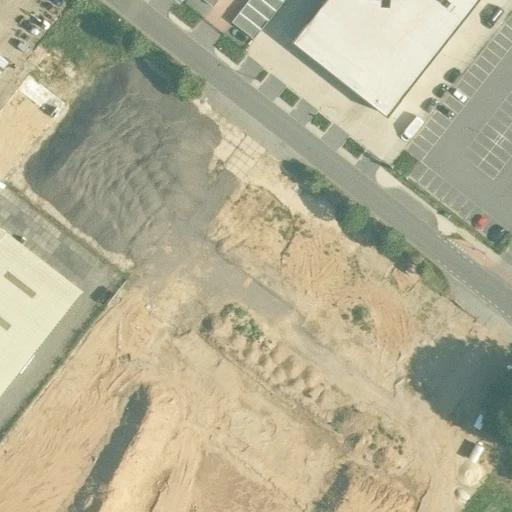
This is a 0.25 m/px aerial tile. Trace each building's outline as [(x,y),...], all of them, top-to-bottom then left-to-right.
[(276,10),(262,0),(248,0),(246,2),(268,20),(276,10)] [(283,1),(282,0),(262,0),(276,10),(283,1)] [(323,0),(292,40),(388,116),(479,0),(323,0)] [(246,2),(239,12),(261,29),(268,20),(246,2)] [(261,29),(239,12),(231,21),(253,39),(261,29)] [(42,86),(61,61),(36,42),(23,60),(39,73),(34,80),(42,86)] [(0,53),(0,72),(9,61),(0,53)] [(0,182),(2,184),(62,101),(22,72),(0,102),(0,182)] [(216,229),(396,356),(422,320),(243,192),(216,229)] [(0,388),(77,283),(0,226),(0,388)] [(485,511),(183,275),(0,507),(0,511),(485,511)]
